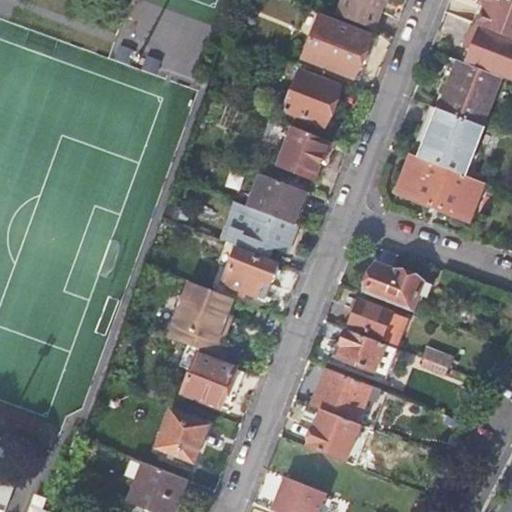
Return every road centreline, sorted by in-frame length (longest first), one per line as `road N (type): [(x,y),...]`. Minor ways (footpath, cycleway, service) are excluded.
road 1 (residential): [(344,214),(230,511)]
road 2 (residential): [(427,0),(344,214)]
road 3 (residential): [(344,214),(511,276)]
